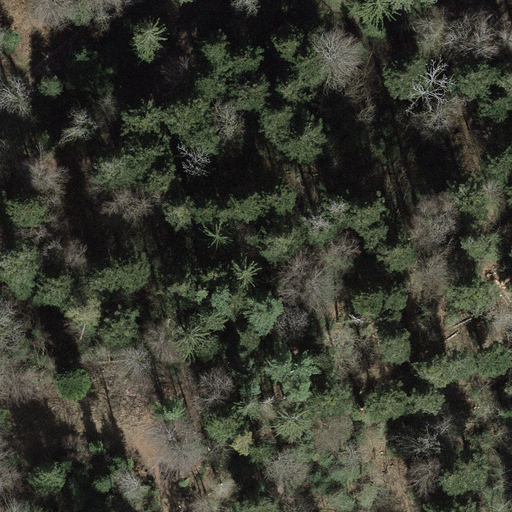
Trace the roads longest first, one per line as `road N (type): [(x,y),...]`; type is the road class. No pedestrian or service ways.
road 1 (track): [(211,0),(176,35),(129,125),(98,153),(57,167),(0,157)]
road 2 (track): [(0,441),(88,429),(135,438),(163,469),(171,511)]
road 3 (track): [(137,0),(112,8),(49,55),(0,109)]
